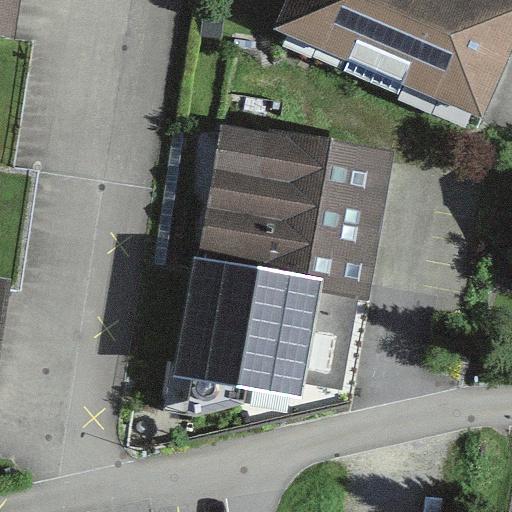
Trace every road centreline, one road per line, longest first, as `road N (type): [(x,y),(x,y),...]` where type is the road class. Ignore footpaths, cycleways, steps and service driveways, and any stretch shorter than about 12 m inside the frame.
road 1 (residential): [(156,0),(86,486)]
road 2 (residential): [(270,448),(511,404)]
road 3 (residential): [(86,486),(270,448)]
